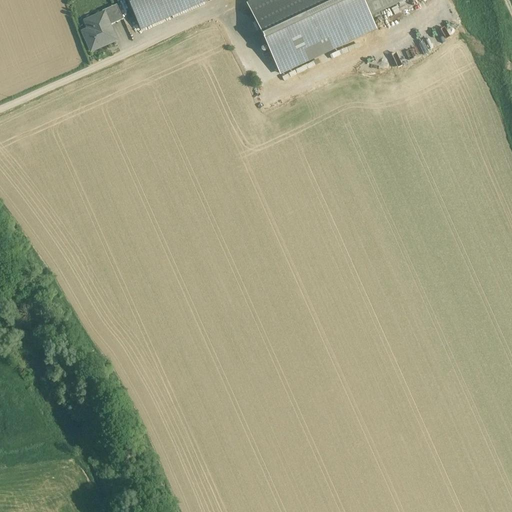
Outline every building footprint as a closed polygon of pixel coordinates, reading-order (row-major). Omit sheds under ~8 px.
[(127,0),(141,31),(210,0),(127,0)] [(262,0),(248,6),(280,75),(338,48),(338,47),(375,30),(369,17),(360,0),(262,0)] [(360,0),(369,17),(400,2),(404,0),(360,0)] [(117,6),(103,13),(104,15),(109,27),(123,21),(117,6)] [(104,15),(90,21),(94,29),(83,34),(91,52),(116,42),(109,27),(104,15)]
